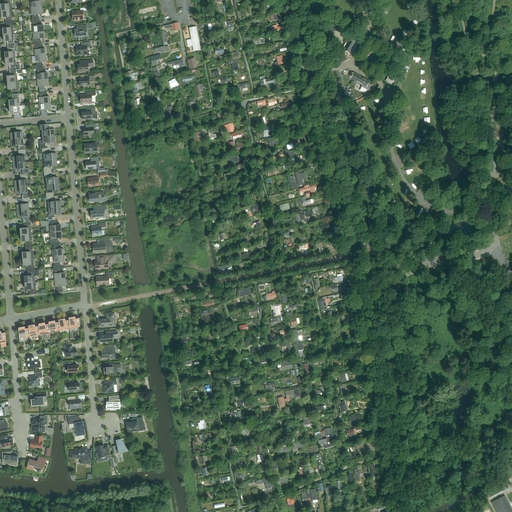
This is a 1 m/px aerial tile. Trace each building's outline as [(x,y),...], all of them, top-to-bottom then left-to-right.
[(1,5),(1,11),(12,10),(11,4),(10,4),(9,0),(3,0),(4,2),(4,4),(1,5)] [(30,2),(31,9),(41,8),(41,1),(37,2),(36,0),(31,0),(31,2),(30,2)] [(42,14),(41,8),(31,9),(32,15),(33,17),(32,17),(32,21),(39,20),(39,17),(38,17),(38,15),(42,14)] [(74,20),(83,20),(82,11),(86,11),(86,8),(80,9),(80,11),(73,12),(74,20)] [(12,17),(12,10),(1,11),(2,18),(6,17),(6,20),(5,20),(5,23),(12,22),(11,17),(12,17)] [(280,13),(272,15),(273,21),(278,20),(279,22),(282,22),(281,19),(280,13)] [(40,23),(39,20),(32,21),(32,24),(33,24),(33,26),(33,33),(44,32),(43,25),(39,26),(39,23),(40,23)] [(329,23),(330,33),(341,31),(339,21),(329,23)] [(12,28),(12,22),(5,23),(6,26),(7,28),(3,29),(3,35),(14,34),(13,28),(12,28)] [(75,37),(87,36),(86,26),(89,25),(76,26),(77,29),(74,29),(75,37)] [(273,26),(272,26),(274,33),(277,32),(282,31),(281,27),(277,28),(277,25),(273,26)] [(196,27),(189,28),(194,51),(201,50),(196,27)] [(40,38),(44,38),(44,32),(33,33),(34,39),(35,41),(34,41),(34,45),(35,44),(41,44),(41,41),(40,38)] [(16,41),(14,41),(14,34),(3,35),(4,42),(8,41),(8,44),(7,44),(8,47),(14,46),(17,46),(16,41)] [(343,50),(349,53),(357,40),(348,35),(344,42),(346,44),(345,44),(343,47),(344,48),(343,50)] [(90,48),(90,42),(81,43),(83,43),(83,46),(76,47),(77,55),(84,54),(84,55),(88,55),(87,48),(90,48)] [(124,50),(122,50),(123,53),(129,52),(128,49),(131,49),(129,42),(123,44),(124,50)] [(42,47),(41,44),(35,44),(35,50),(35,56),(46,56),(45,49),(41,49),(41,47),(42,47)] [(15,52),(14,52),(14,46),(8,47),(8,50),(9,52),(5,53),(5,58),(16,58),(15,52)] [(160,55),(150,57),(152,66),(157,65),(156,61),(161,59),(160,55)] [(277,62),(274,63),(275,66),(283,64),(281,55),(276,57),(277,62)] [(37,63),(37,68),(43,68),(43,65),(42,62),(46,62),(46,56),(35,56),(36,63),(37,63)] [(10,71),(16,70),(20,70),(20,64),(16,65),(16,58),(5,58),(6,65),(10,65),(10,67),(9,67),(10,71)] [(195,58),(188,60),(190,69),(197,68),(195,58)] [(78,72),(88,71),(88,67),(93,67),(93,60),(82,61),(83,61),(84,65),(77,65),(78,66),(77,67),(77,69),(78,69),(78,72)] [(37,74),(37,80),(48,79),(47,73),(43,73),(43,71),(44,71),(43,68),(37,68),(38,74),(37,74)] [(17,76),(16,70),(10,71),(10,74),(11,76),(7,76),(7,83),(18,82),(17,76)] [(399,75),(393,71),(387,81),(392,85),(394,81),(396,83),(398,79),(396,78),(399,75)] [(138,72),(127,75),(130,83),(134,81),(138,80),(137,76),(134,77),(134,76),(138,74),(138,72)] [(368,83),(369,82),(354,74),(351,79),(363,85),(362,87),(368,91),(372,85),(368,83)] [(183,82),(179,83),(180,88),(182,87),(182,85),(185,85),(185,82),(192,81),(191,76),(182,78),(183,82)] [(48,86),(48,79),(37,80),(38,87),(39,87),(39,92),(46,92),(45,88),(45,89),(44,86),(48,86)] [(170,81),(169,82),(171,89),(173,88),(175,92),(180,90),(178,85),(177,82),(176,83),(174,79),(171,80),(172,81),(171,81),(170,81)] [(12,95),(18,94),(19,94),(19,91),(18,91),(18,89),(18,88),(18,82),(7,83),(8,89),(12,89),(12,91),(11,91),(12,95)] [(133,91),(130,91),(131,94),(138,93),(137,89),(143,87),(142,83),(137,84),(135,84),(133,85),(134,89),(133,89),(133,91)] [(249,83),(235,86),(236,91),(240,90),(240,89),(249,86),(249,83)] [(88,104),(92,104),(91,96),(95,96),(96,95),(96,91),(86,92),(86,95),(80,95),(81,105),(81,103),(88,103),(88,104)] [(46,95),(46,92),(39,92),(40,98),(39,98),(39,104),(50,103),(49,97),(45,97),(45,95),(46,95)] [(19,100),(18,94),(12,95),(12,98),(13,98),(13,100),(9,100),(10,107),(20,106),(19,99),(19,100)] [(190,101),(189,101),(189,103),(191,109),(197,107),(194,97),(189,99),(190,101)] [(47,110),(50,110),(50,103),(39,104),(40,111),(41,111),(41,116),(48,116),(47,112),(47,110)] [(20,112),(20,106),(10,107),(10,113),(14,113),(14,115),(13,115),(14,119),(21,118),(21,115),(20,115),(20,112)] [(97,114),(96,114),(95,108),(86,109),(87,109),(88,112),(82,113),(81,114),(81,116),(82,117),(82,119),(88,119),(88,121),(92,120),(92,119),(98,119),(97,114)] [(231,123),(224,125),(225,128),(226,127),(228,133),(232,132),(232,130),(233,130),(231,123)] [(49,128),(47,128),(47,124),(40,125),(40,130),(42,130),(42,137),(54,136),(54,129),(49,129),(49,128)] [(94,137),(94,134),(94,128),(96,128),(96,127),(98,127),(98,125),(96,125),(96,124),(86,125),(86,128),(83,129),(84,135),(90,135),(91,137),(94,137)] [(23,127),(23,126),(16,127),(16,131),(17,131),(17,132),(10,133),(11,140),(23,139),(22,132),(24,132),(24,130),(26,130),(26,127),(23,127)] [(199,132),(193,134),(195,144),(198,144),(198,142),(204,141),(204,142),(214,139),(211,129),(208,130),(209,135),(203,137),(202,133),(200,133),(199,132)] [(42,149),(49,148),(49,145),(48,145),(48,143),(55,143),(54,136),(42,137),(43,140),(39,140),(40,149),(42,149)] [(275,137),(268,139),(270,147),(277,145),(275,137)] [(23,145),(23,139),(11,140),(11,146),(19,146),(19,147),(18,147),(18,155),(26,154),(25,145),(23,145)] [(93,144),(84,145),(85,153),(98,152),(97,144),(100,144),(100,141),(93,141),(93,144)] [(44,161),(57,160),(56,153),(49,154),(48,152),(50,152),(49,148),(42,149),(42,154),(44,154),(44,161)] [(86,162),(87,169),(99,168),(98,158),(91,158),(91,162),(86,162)] [(51,172),(51,169),(50,169),(50,167),(57,167),(57,160),(44,161),(45,167),(43,168),(44,173),(51,172)] [(20,172),(20,175),(28,174),(27,173),(29,173),(29,172),(29,168),(25,168),(25,162),(13,164),(13,170),(18,170),(19,172),(20,172)] [(46,185),(59,184),(58,177),(51,177),(50,176),(52,176),(51,172),(44,173),(44,178),(46,178),(46,185)] [(298,172),(295,172),(298,186),(303,185),(302,179),(304,179),(303,173),(299,174),(298,172)] [(28,174),(20,175),(20,179),(22,178),(22,180),(14,181),(15,187),(27,186),(26,180),(28,180),(28,174)] [(88,187),(99,186),(98,177),(94,178),(87,179),(88,187)] [(304,188),(299,189),(301,193),(310,190),(311,193),(314,192),(314,189),(315,189),(314,185),(309,186),(308,185),(304,186),(304,188)] [(28,193),(27,186),(15,187),(15,194),(23,194),(23,195),(22,195),(22,203),(30,202),(29,193),(28,193)] [(221,193),(219,186),(212,188),(214,195),(221,193)] [(89,193),(89,196),(89,202),(98,201),(99,203),(106,202),(105,202),(105,197),(104,197),(104,192),(89,193)] [(228,199),(227,194),(221,195),(210,198),(211,202),(222,199),(223,200),(228,199)] [(304,197),(301,198),(303,206),(311,204),(310,200),(305,201),(304,197)] [(250,212),(245,213),(246,218),(255,215),(254,211),(261,209),(259,204),(249,207),(250,212)] [(105,217),(104,212),(107,212),(106,206),(93,207),(93,211),(90,212),(91,220),(91,219),(99,218),(99,219),(105,219),(105,217)] [(61,214),(61,207),(48,208),(49,215),(47,215),(48,221),(50,220),(56,220),(55,216),(54,216),(54,215),(61,214)] [(24,223),(30,222),(32,222),(31,217),(30,217),(29,210),(17,211),(18,218),(25,218),(25,219),(24,219),(24,223)] [(300,214),(294,216),(297,223),(301,222),(301,221),(304,220),(302,213),(300,214)] [(258,217),(253,219),(254,225),(255,225),(256,228),(261,226),(258,217)] [(57,220),(56,220),(50,220),(50,223),(50,226),(50,233),(61,232),(60,225),(57,226),(56,223),(57,223),(57,220)] [(20,229),(21,235),(31,234),(31,228),(30,228),(30,226),(31,225),(30,222),(24,223),(23,223),(23,226),(24,226),(24,228),(20,229)] [(93,236),(102,235),(101,228),(106,227),(106,223),(98,223),(98,226),(92,227),(93,238),(93,236)] [(62,238),(61,232),(50,233),(51,239),(52,244),(59,244),(59,241),(58,241),(58,238),(62,238)] [(25,244),(25,247),(32,246),(32,243),(31,243),(31,241),(32,241),(31,234),(21,235),(21,242),(25,241),(25,244)] [(100,244),(93,244),(94,253),(105,252),(106,252),(107,252),(108,251),(109,251),(110,250),(110,249),(111,248),(111,247),(110,243),(110,239),(97,240),(100,240),(100,244)] [(59,247),(59,244),(52,244),(52,250),(52,256),(63,256),(63,249),(59,249),(59,247)] [(22,253),(23,259),(33,258),(33,252),(32,252),(32,249),(33,249),(32,246),(25,247),(25,250),(26,250),(26,252),(22,253)] [(249,253),(242,254),(243,260),(251,258),(250,256),(253,255),(252,251),(249,252),(249,253)] [(95,263),(93,264),(94,267),(95,268),(95,269),(106,268),(108,268),(108,264),(108,261),(109,261),(109,262),(116,261),(115,255),(108,255),(109,256),(107,256),(97,257),(97,262),(95,262),(95,263)] [(64,262),(63,256),(52,256),(53,263),(53,265),(52,265),(53,268),(61,268),(61,265),(60,265),(60,262),(64,262)] [(27,268),(27,271),(35,270),(34,267),(33,267),(33,265),(34,265),(33,258),(23,259),(23,266),(27,265),(27,267),(27,268)] [(53,274),(54,280),(65,279),(65,273),(61,273),(61,271),(61,268),(53,268),(53,272),(54,272),(54,274),(53,274)] [(24,277),(25,283),(35,282),(35,276),(39,276),(39,270),(35,270),(27,271),(27,274),(28,274),(28,276),(24,277)] [(97,286),(109,285),(109,279),(113,278),(112,272),(106,273),(106,277),(96,277),(97,286)] [(55,287),(56,292),(63,292),(63,288),(62,289),(62,286),(66,286),(65,279),(54,280),(54,287),(55,287)] [(29,291),(29,295),(37,294),(36,291),(35,291),(35,289),(36,289),(35,282),(25,283),(26,289),(29,289),(30,291),(29,291)] [(249,288),(238,291),(239,296),(251,293),(249,288)] [(272,293),(266,294),(267,300),(276,298),(275,291),(272,292),(272,293)] [(284,299),(282,300),(283,303),(290,302),(288,295),(283,296),(284,299)] [(325,299),(319,301),(321,310),(327,309),(325,299)] [(275,312),(273,313),(274,317),(284,314),(283,312),(281,313),(281,314),(279,307),(282,307),(281,304),(280,305),(279,304),(274,305),(275,312)] [(258,308),(249,310),(250,315),(258,313),(261,312),(260,306),(257,307),(258,308)] [(99,327),(115,326),(114,313),(107,314),(107,319),(98,320),(99,327)] [(353,313),(346,315),(347,319),(352,318),(352,321),(355,321),(353,313)] [(69,318),(69,320),(70,329),(80,327),(80,332),(79,318),(75,319),(75,317),(69,318)] [(59,320),(59,322),(59,331),(70,329),(69,320),(65,321),(65,319),(59,320)] [(49,322),(49,324),(49,333),(59,331),(59,322),(55,323),(55,321),(49,322)] [(45,323),(38,324),(39,326),(39,335),(49,333),(49,324),(45,325),(45,323)] [(28,326),(29,328),(29,337),(39,335),(39,326),(35,327),(35,325),(28,326)] [(20,344),(20,339),(29,337),(29,328),(25,329),(25,327),(18,328),(20,344)] [(285,329),(280,330),(281,338),(288,336),(288,334),(286,334),(285,329)] [(100,342),(113,341),(113,338),(118,337),(117,331),(107,332),(107,335),(100,336),(100,342)] [(289,340),(280,342),(281,347),(286,346),(287,350),(291,349),(289,340)] [(302,343),(294,345),(297,356),(302,355),(301,350),(304,349),(302,343)] [(66,357),(76,356),(76,349),(71,349),(71,348),(72,348),(72,345),(64,345),(64,348),(66,348),(66,350),(66,357)] [(115,357),(114,346),(104,347),(104,351),(101,351),(102,358),(111,358),(111,359),(115,358),(115,357)] [(260,360),(256,361),(257,364),(268,362),(267,355),(260,356),(260,360)] [(34,362),(33,356),(27,357),(28,369),(35,368),(34,368),(39,367),(38,362),(34,362)] [(292,361),(277,363),(277,366),(281,365),(282,370),(286,370),(285,369),(291,368),(291,365),(292,364),(292,361)] [(68,373),(78,372),(77,365),(71,365),(71,362),(64,363),(64,369),(67,368),(68,373)] [(117,368),(121,368),(120,364),(114,365),(114,363),(106,364),(106,367),(103,368),(104,372),(103,372),(104,376),(108,376),(108,374),(118,373),(117,368)] [(29,377),(30,382),(29,382),(30,387),(34,387),(34,386),(40,385),(39,378),(42,378),(42,372),(35,373),(35,376),(29,377)] [(344,373),(337,375),(339,383),(346,381),(344,373)] [(238,374),(229,376),(230,382),(234,381),(235,383),(240,382),(238,374)] [(114,392),(114,388),(117,388),(116,379),(110,380),(110,383),(104,383),(104,393),(114,392)] [(74,381),(65,381),(66,387),(69,386),(69,391),(79,390),(79,383),(74,384),(74,381)] [(274,382),(265,384),(266,392),(273,391),(271,385),(275,385),(274,382)] [(295,389),(294,389),(296,397),(302,396),(300,388),(295,389)] [(283,397),(278,398),(280,408),(285,407),(284,402),(291,400),(290,398),(294,397),(294,394),(293,389),(285,391),(287,399),(284,399),(283,397)] [(323,389),(312,392),(313,397),(325,395),(323,389)] [(36,399),(30,399),(30,400),(31,400),(31,406),(44,405),(43,397),(47,396),(45,396),(45,394),(45,393),(46,393),(36,393),(36,397),(36,399)] [(75,396),(67,397),(68,401),(69,401),(69,403),(68,404),(68,406),(69,406),(70,408),(74,408),(81,408),(80,399),(79,399),(79,396),(75,396)] [(120,400),(121,400),(121,399),(120,400),(119,396),(109,396),(109,400),(109,401),(109,402),(106,402),(106,405),(106,410),(110,410),(115,410),(115,409),(120,409),(120,402),(120,400)] [(238,400),(236,401),(237,406),(243,405),(245,407),(248,407),(247,404),(245,404),(244,403),(243,403),(242,396),(238,397),(238,400)] [(190,410),(194,414),(198,409),(193,405),(190,410)] [(232,411),(230,411),(232,420),(238,419),(237,410),(234,411),(234,412),(233,412),(232,411)] [(34,431),(42,432),(44,422),(47,422),(47,417),(40,416),(40,419),(34,418),(33,423),(35,423),(34,433),(34,431)] [(77,436),(85,435),(82,422),(80,422),(79,416),(68,418),(69,424),(75,423),(75,427),(74,428),(73,429),(74,431),(75,432),(76,432),(77,436)] [(136,430),(138,430),(137,425),(143,423),(142,417),(133,418),(134,422),(127,424),(127,428),(127,430),(128,431),(128,432),(133,431),(134,431),(136,431),(136,430)] [(4,419),(0,419),(0,432),(0,433),(0,432),(0,431),(8,430),(9,431),(7,422),(5,423),(4,419)] [(245,428),(241,432),(245,438),(246,437),(249,435),(247,433),(249,432),(245,428)] [(324,429),(324,430),(325,436),(333,434),(332,428),(324,429)] [(346,430),(347,436),(354,435),(356,434),(356,431),(361,430),(360,428),(354,429),(346,430)] [(199,435),(193,437),(194,442),(197,441),(196,438),(200,438),(200,439),(202,439),(203,442),(210,441),(209,437),(210,437),(211,437),(210,433),(199,435)] [(0,444),(3,448),(13,446),(14,447),(12,438),(8,439),(7,438),(7,435),(8,435),(0,436),(0,444)] [(30,446),(41,448),(42,441),(42,437),(36,436),(36,439),(37,439),(37,441),(31,440),(30,446)] [(330,438),(318,441),(319,445),(323,444),(324,448),(332,446),(330,438)] [(125,446),(121,439),(116,440),(115,440),(116,443),(117,443),(117,445),(112,446),(114,454),(121,452),(127,451),(125,446)] [(301,443),(292,444),(293,452),(297,451),(296,448),(302,447),(301,443)] [(98,454),(96,454),(97,458),(98,462),(107,460),(106,458),(110,457),(113,457),(110,445),(104,446),(103,445),(96,447),(98,454)] [(71,452),(71,457),(71,458),(80,458),(81,458),(81,463),(85,463),(90,463),(90,455),(90,451),(87,451),(87,448),(83,448),(82,449),(76,449),(76,452),(72,452),(71,452)] [(4,464),(0,464),(17,466),(18,460),(18,456),(14,456),(11,456),(11,451),(2,452),(2,456),(2,455),(4,456),(4,460),(4,464)] [(259,455),(257,455),(258,462),(261,462),(261,460),(265,459),(264,453),(261,453),(262,455),(259,455)] [(320,453),(314,455),(320,474),(326,472),(320,453)] [(27,466),(43,470),(46,459),(38,456),(38,457),(39,457),(40,457),(39,460),(37,461),(29,459),(27,466)] [(206,456),(199,457),(200,464),(205,463),(205,461),(207,460),(206,456)] [(361,468),(354,469),(355,476),(356,481),(361,480),(359,474),(362,473),(361,468)] [(510,477),(505,470),(500,474),(505,481),(510,477)] [(264,479),(256,481),(257,485),(265,482),(267,489),(273,487),(272,482),(270,478),(264,480),(264,479)] [(508,489),(503,480),(499,482),(503,491),(508,489)] [(502,491),(500,486),(487,493),(490,498),(502,491)] [(301,492),(302,500),(306,499),(308,505),(311,505),(307,490),(301,492)] [(511,511),(511,509),(504,495),(491,502),(496,511),(511,511)]
